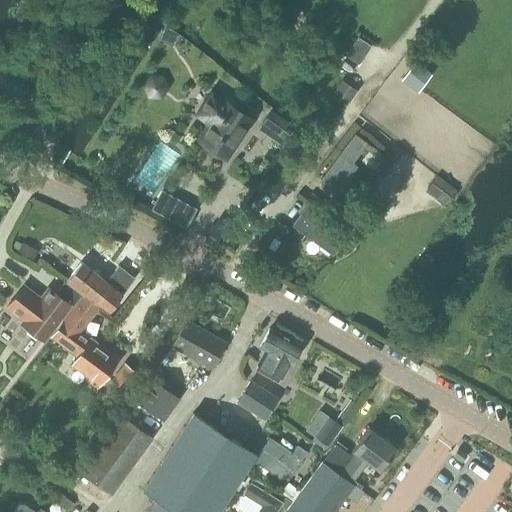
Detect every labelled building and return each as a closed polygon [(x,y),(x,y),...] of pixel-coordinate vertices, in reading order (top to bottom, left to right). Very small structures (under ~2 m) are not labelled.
[(287,24),(281,32),(291,39),(296,31),(287,24)] [(166,25),(159,37),(173,46),(181,34),(166,25)] [(418,61),(404,80),(421,93),(435,74),(418,61)] [(343,78),(335,91),(352,102),(360,90),(343,78)] [(211,126),(200,143),(224,159),(239,138),(242,141),(250,128),(247,126),(251,121),(226,104),(225,105),(212,96),(198,117),(211,126)] [(272,110),(263,123),(282,136),(291,123),(272,110)] [(368,143),(355,133),(320,181),(337,194),(358,166),(353,162),(368,143)] [(427,188),(444,201),(451,190),(434,178),(427,188)] [(174,192),(160,193),(160,206),(175,205),(174,192)] [(351,230),(310,199),(292,225),(333,254),(351,230)] [(38,250),(22,240),(15,253),(32,262),(38,250)] [(66,282),(84,295),(85,293),(98,302),(102,305),(110,311),(136,278),(119,266),(107,282),(81,263),(67,282),(66,282)] [(66,282),(56,294),(49,289),(44,297),(23,281),(4,306),(21,319),(19,323),(44,342),(71,307),(72,308),(74,309),(84,295),(66,282)] [(98,302),(85,293),(84,295),(74,309),(72,308),(63,321),(65,322),(52,339),(76,356),(70,363),(90,377),(87,381),(97,389),(120,358),(104,346),(103,346),(82,330),(102,305),(98,302)] [(212,366),(226,342),(187,320),(173,345),(212,366)] [(301,345),(270,328),(260,345),(265,348),(258,362),(260,362),(256,369),(278,380),(281,374),(283,375),(290,362),(291,363),(301,345)] [(119,370),(112,379),(125,390),(132,380),(119,370)] [(151,377),(136,398),(165,419),(180,398),(151,377)] [(264,418),(278,397),(251,380),(238,401),(264,418)] [(329,415),(315,436),(329,445),(358,403),(352,398),(336,420),(329,415)] [(193,412),(144,489),(156,497),(179,511),(218,511),(256,453),(193,412)] [(112,492),(153,436),(122,414),(82,470),(112,492)] [(350,453),(334,442),(300,488),(292,499),(292,500),(285,508),(282,511),(333,511),(347,494),(355,501),(363,490),(360,487),(363,484),(353,477),(367,459),(379,468),(396,446),(369,426),(352,448),(353,449),(350,453)] [(269,435),(261,447),(263,448),(255,461),(279,477),(288,465),(294,469),(307,450),(297,443),(292,450),(269,435)] [(275,511),(283,501),(250,480),(243,492),(261,504),(255,511),(275,511)] [(290,481),(283,492),(292,499),(300,488),(290,481)] [(236,491),(228,504),(234,507),(239,502),(241,495),(236,491)] [(65,495),(59,503),(70,511),(76,503),(65,495)] [(179,511),(156,497),(147,511),(179,511)] [(288,497),(282,505),(285,508),(292,500),(288,497)] [(36,510),(18,498),(8,511),(48,511),(40,506),(36,510)]
